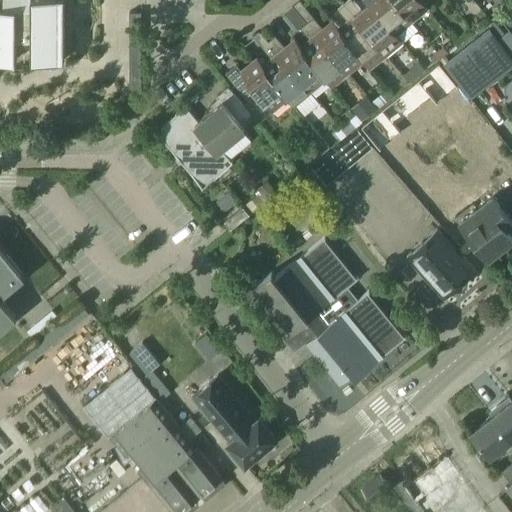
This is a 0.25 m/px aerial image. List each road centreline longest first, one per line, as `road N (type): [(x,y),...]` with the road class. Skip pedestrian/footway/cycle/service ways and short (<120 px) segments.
road 1 (tertiary): [(269,511),(511,315)]
road 2 (residential): [(166,75),(152,38),(163,15),(193,13),(213,31)]
